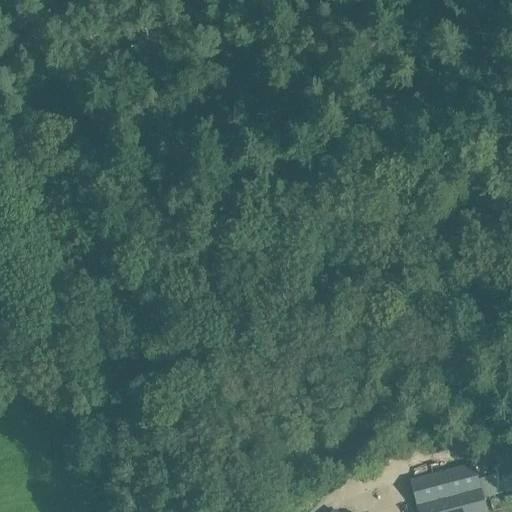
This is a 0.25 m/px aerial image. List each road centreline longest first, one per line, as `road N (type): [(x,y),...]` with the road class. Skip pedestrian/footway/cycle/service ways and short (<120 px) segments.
road 1 (tertiary): [(75,334),(511,219)]
road 2 (track): [(436,239),(355,0)]
road 3 (track): [(156,511),(91,329)]
road 4 (unclassified): [(75,334),(0,162)]
